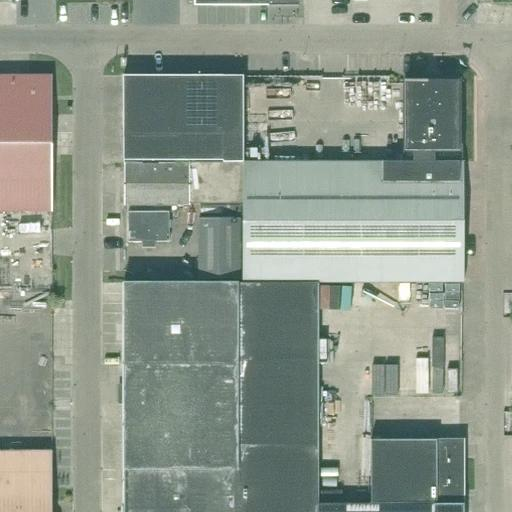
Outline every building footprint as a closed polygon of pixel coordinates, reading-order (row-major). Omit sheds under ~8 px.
[(29,76),(0,76),(0,212),(11,213),(51,212),(52,213),(52,77),(29,76)] [(189,163),(243,163),(243,77),(123,77),(123,164),(189,163)] [(459,83),(463,83),(463,81),(436,81),(436,85),(427,85),(427,81),(404,81),(404,163),(243,163),(243,205),(243,283),(463,283),(463,163),(459,163),(459,83)] [(190,205),(243,205),(243,163),(189,163),(189,165),(124,165),(124,206),(190,206),(190,205)] [(171,243),(171,242),(170,213),(128,213),(128,243),(143,243),(143,249),(157,249),(157,243),(171,243)] [(199,280),(239,280),(239,219),(199,219),(199,280)] [(318,506),(317,284),(124,284),(124,509),(123,509),(123,511),(462,511),(463,441),(371,442),(371,506),(318,506)] [(52,495),(52,452),(0,452),(0,511),(49,511),(52,503),(52,495)]
